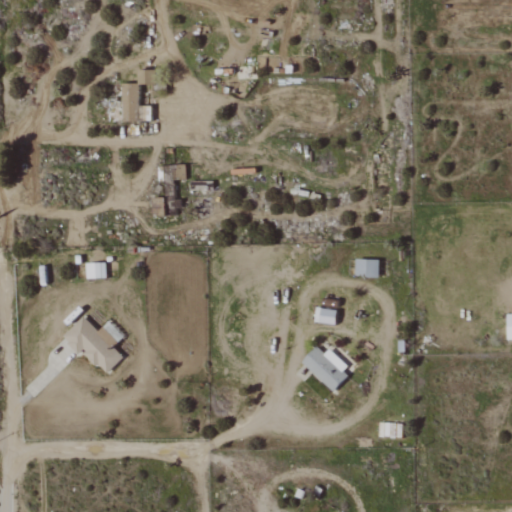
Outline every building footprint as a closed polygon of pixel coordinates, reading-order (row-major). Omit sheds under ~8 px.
[(138,84),(157,84),(158,70),(139,70),(138,84)] [(124,121),(138,121),(139,84),(124,84),(124,121)] [(140,97),(149,97),(149,86),(141,86),(140,97)] [(154,216),(175,216),(174,185),(166,185),(166,198),(153,198),(154,216)] [(356,277),(379,278),(380,260),(357,259),(356,277)] [(88,279),(107,279),(107,263),(87,264),(88,279)] [(338,311),(317,308),(315,322),(336,325),(338,311)] [(99,332),(84,317),(63,337),(79,354),(83,351),(106,375),(124,358),(114,347),(124,337),(109,322),(99,332)] [(325,355),(318,347),(302,362),(331,393),(352,374),(330,350),(325,355)]
